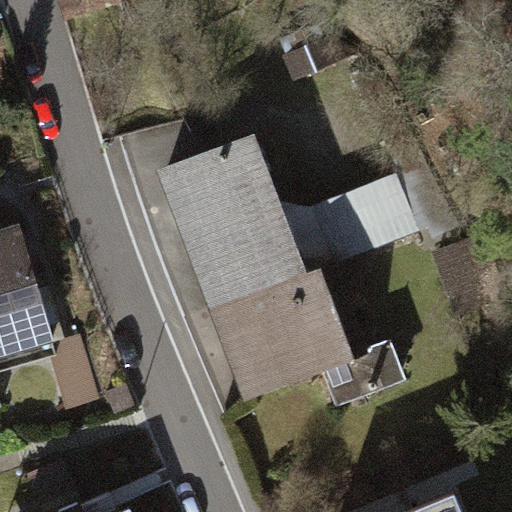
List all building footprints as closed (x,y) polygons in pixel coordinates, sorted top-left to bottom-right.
[(80,0),(87,21),(152,0),(80,0)] [(263,126),(164,159),(217,299),(316,261),(263,126)] [(360,194),(377,245),(426,229),(409,178),(360,194)] [(27,221),(0,227),(0,354),(62,339),(27,221)] [(343,258),(217,299),(247,398),(376,343),(343,258)] [(470,511),(464,497),(421,511),(470,511)]
